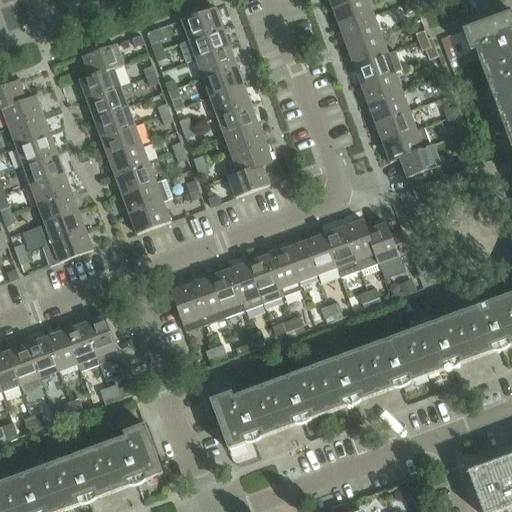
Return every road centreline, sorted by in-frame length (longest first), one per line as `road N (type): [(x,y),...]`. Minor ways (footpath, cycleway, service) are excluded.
road 1 (residential): [(282,24),(344,196),(127,276)]
road 2 (residential): [(209,511),(127,276)]
road 3 (residential): [(273,502),(443,439)]
road 4 (residential): [(127,276),(0,324)]
